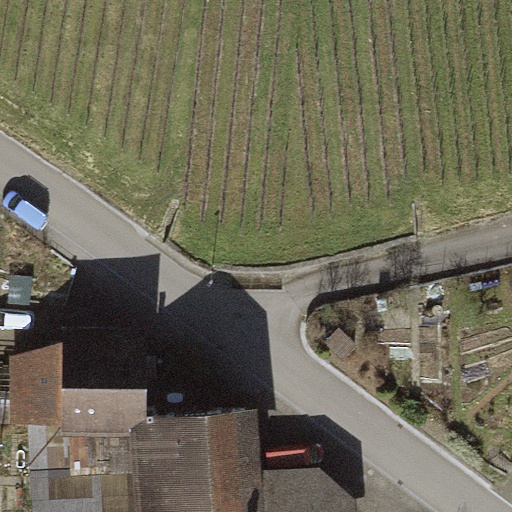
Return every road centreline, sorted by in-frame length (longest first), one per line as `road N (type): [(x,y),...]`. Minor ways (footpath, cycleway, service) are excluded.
road 1 (residential): [(484,511),(228,323)]
road 2 (residential): [(511,242),(303,294),(228,323)]
road 3 (residential): [(228,323),(0,166)]
